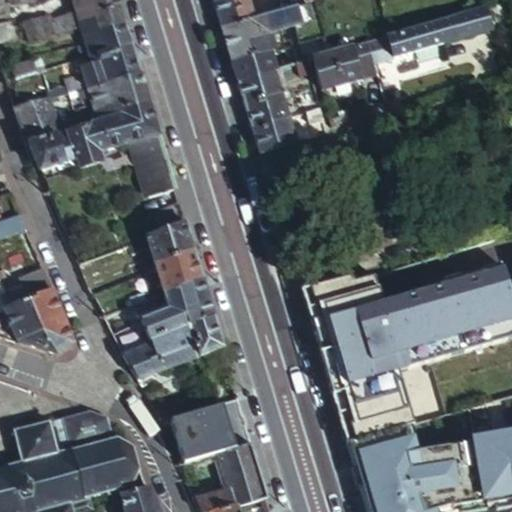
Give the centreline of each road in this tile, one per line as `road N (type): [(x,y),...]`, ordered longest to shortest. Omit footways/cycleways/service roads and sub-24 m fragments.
road 1 (secondary): [(146,0),(300,511)]
road 2 (secondary): [(336,511),(183,0)]
road 3 (residential): [(0,131),(90,344),(124,400)]
road 4 (residential): [(124,400),(0,361)]
road 5 (residential): [(124,400),(178,511)]
